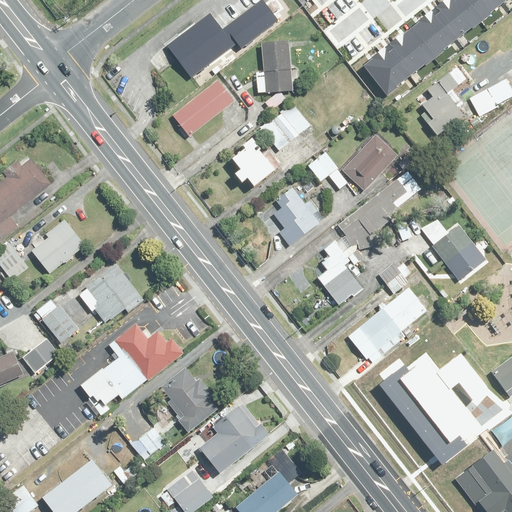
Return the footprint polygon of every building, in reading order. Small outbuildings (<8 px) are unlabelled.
[(263,0),(260,0),(226,27),(241,46),(278,18),(263,0)] [(373,58),(364,65),(387,96),(398,87),(397,85),(425,63),(426,65),(445,50),(443,48),(472,26),(473,27),(490,13),(489,12),(503,0),(444,0),(436,7),(439,11),(436,13),(432,9),(419,19),(420,21),(403,34),(402,32),(388,43),(392,48),(389,50),(386,45),(372,56),(373,58)] [(183,47),(172,55),(187,76),(234,45),(210,13),(175,37),(183,47)] [(290,92),(289,41),(262,43),(263,70),(256,70),(256,94),(290,92)] [(459,86),(449,73),(426,90),(433,99),(421,107),(425,112),(420,116),(434,136),(464,113),(449,94),(459,86)] [(217,81),(172,116),(188,138),(234,103),(217,81)] [(485,87),(467,96),(476,114),(494,106),(485,87)] [(273,94),(264,102),(270,110),(280,102),(273,94)] [(309,125),(291,101),(253,131),(258,138),(265,133),(278,149),(309,125)] [(376,133),(341,171),(362,190),(397,152),(376,133)] [(249,183),(255,189),(281,168),(266,149),(263,152),(252,138),(242,146),(247,152),(233,162),(242,173),(236,178),(243,188),(249,183)] [(325,151),(307,164),(319,181),(329,194),(346,181),(336,168),(338,167),(325,151)] [(0,240),(1,241),(19,226),(7,212),(45,180),(27,158),(20,163),(16,159),(0,172),(0,240)] [(324,268),(315,274),(340,305),(352,295),(354,297),(365,289),(343,263),(349,260),(342,251),(352,244),(358,244),(358,247),(372,246),(372,235),(391,219),(395,207),(421,187),(406,172),(334,222),(345,235),(337,241),(333,235),(320,244),(327,254),(318,260),(324,268)] [(278,232),(289,245),(307,234),(320,222),(313,213),(321,207),(312,198),(306,202),(292,185),(274,198),(280,207),(271,212),(283,227),(278,232)] [(433,243),(429,245),(458,283),(486,262),(458,226),(448,233),(436,216),(421,227),(433,243)] [(50,239),(33,252),(49,272),(84,244),(65,219),(46,234),(50,239)] [(9,243),(0,249),(0,265),(11,281),(28,268),(9,243)] [(392,261),(377,273),(393,293),(409,281),(405,276),(411,271),(402,259),(395,264),(392,261)] [(114,268),(80,294),(104,326),(125,310),(130,315),(143,304),(114,268)] [(410,289),(348,336),(366,359),(369,357),(371,360),(400,338),(398,336),(429,313),(410,289)] [(55,298),(37,313),(61,343),(79,328),(55,298)] [(148,340),(137,325),(110,344),(118,358),(79,385),(91,399),(94,397),(99,403),(102,401),(106,406),(119,395),(123,399),(185,353),(173,337),(165,343),(158,332),(148,340)] [(48,336),(21,356),(34,374),(61,355),(48,336)] [(13,352),(0,357),(0,386),(24,377),(13,352)] [(511,352),(489,369),(507,393),(511,389),(511,352)] [(405,363),(376,387),(440,463),(482,429),(427,361),(413,373),(405,363)] [(192,369),(164,392),(183,417),(177,422),(186,434),(219,409),(211,400),(214,397),(192,369)] [(216,437),(199,449),(223,479),(272,442),(242,402),(209,426),(216,437)] [(151,425),(139,436),(153,453),(166,442),(151,425)] [(511,511),(511,473),(493,448),(455,477),(482,511),(511,511)] [(92,458),(41,497),(52,511),(75,511),(112,484),(92,458)] [(192,467),(165,487),(182,511),(189,511),(212,496),(192,467)] [(280,471),(236,508),(239,511),(275,511),(298,493),(280,471)] [(22,511),(37,502),(17,476),(0,488),(0,494),(13,511),(22,511)]
